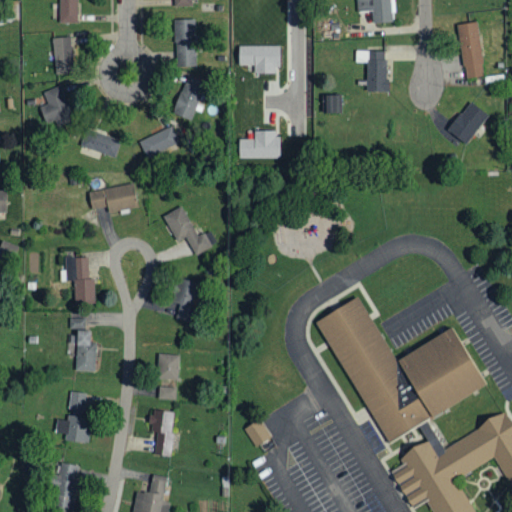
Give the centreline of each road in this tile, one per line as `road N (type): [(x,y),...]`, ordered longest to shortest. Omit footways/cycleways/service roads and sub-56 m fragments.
road 1 (residential): [(104,511),(128,380),(130,312),(114,264),(116,250),(130,244),(150,259),(150,276),(130,312)]
road 2 (residential): [(127,53),(147,67),(139,90),(112,87),(107,73),(127,53),(126,0)]
